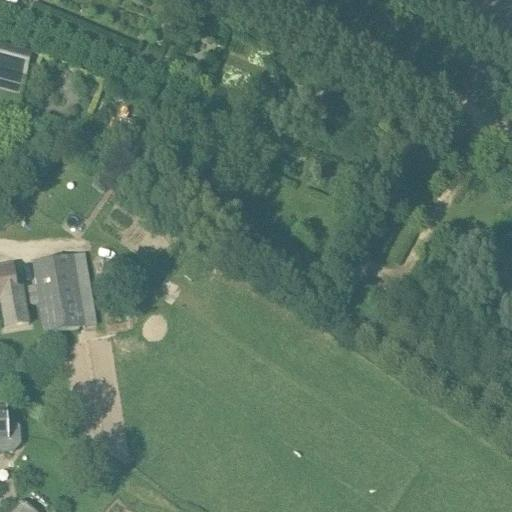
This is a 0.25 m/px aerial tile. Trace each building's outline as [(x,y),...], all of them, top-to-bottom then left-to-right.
[(0,46),(0,70),(26,77),(32,54),(0,46)] [(265,86),(281,94),(288,75),(272,68),(265,86)] [(241,240),(238,246),(246,250),(249,244),(241,240)] [(29,308),(40,306),(45,332),(85,325),(72,256),(32,263),(37,287),(26,289),(29,308)] [(0,301),(5,330),(30,326),(25,296),(16,297),(12,268),(0,269),(0,301)] [(116,284),(98,286),(100,296),(116,293),(116,284)] [(4,408),(0,408),(0,455),(12,455),(20,446),(19,430),(17,427),(5,428),(4,408)]
